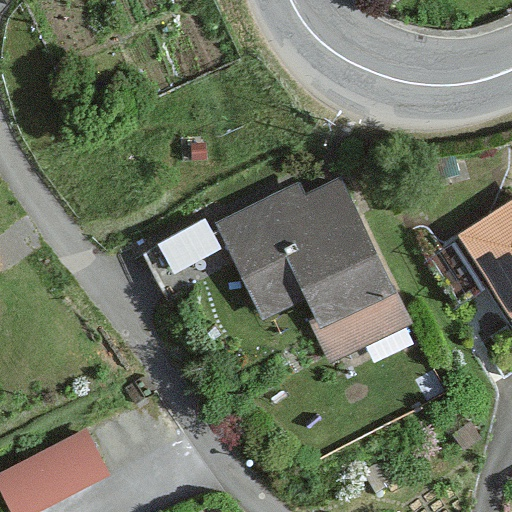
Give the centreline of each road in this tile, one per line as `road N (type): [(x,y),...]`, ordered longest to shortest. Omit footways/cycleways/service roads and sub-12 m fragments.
road 1 (residential): [(271,511),(166,351),(66,242),(0,130)]
road 2 (secondary): [(511,74),(470,88),(393,85),(333,53),(295,0)]
